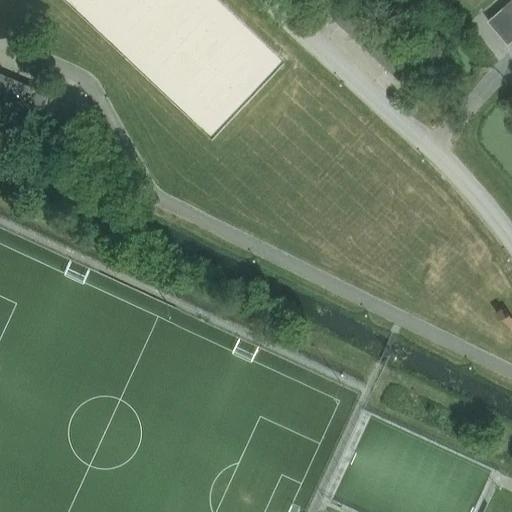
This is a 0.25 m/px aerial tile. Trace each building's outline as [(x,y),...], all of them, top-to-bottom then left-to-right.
[(350,0),(347,0),(332,16),(342,26),(343,25),(359,8),(358,7),(350,0)] [(511,0),(504,7),(503,6),(501,7),(487,20),(507,44),(511,39),(511,0)] [(359,8),(343,25),(352,33),(367,16),(359,8)] [(367,16),(352,33),(361,41),(376,24),(367,16)] [(376,24),(361,41),(369,49),(385,33),(376,24)] [(385,33),(369,49),(378,57),(393,41),(385,33)] [(393,41),(378,57),(386,65),(402,49),(393,41)] [(400,80),(417,63),(402,49),(386,65),(385,67),(400,80)] [(17,84),(6,80),(0,94),(0,99),(9,103),(17,84)] [(28,89),(17,84),(9,103),(20,108),(28,89)] [(29,87),(28,89),(20,108),(38,116),(47,94),(31,88),(29,87)]
